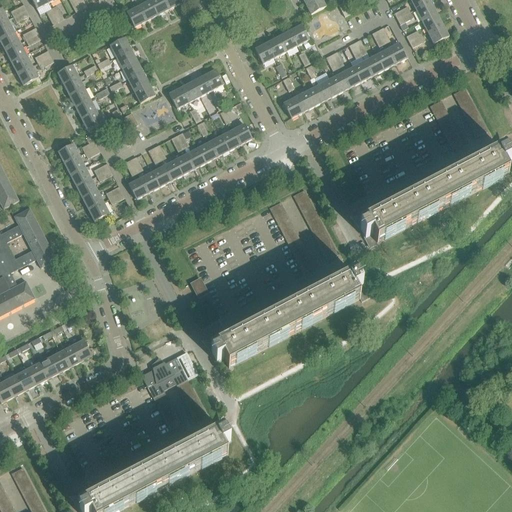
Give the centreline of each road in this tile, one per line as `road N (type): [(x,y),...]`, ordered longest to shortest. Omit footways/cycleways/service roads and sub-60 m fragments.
road 1 (residential): [(282,151),(481,45),(458,0)]
road 2 (residential): [(86,255),(122,355),(120,370),(0,432)]
road 3 (residential): [(86,255),(282,151)]
road 4 (residential): [(0,92),(86,255)]
road 5 (residential): [(202,0),(282,151)]
